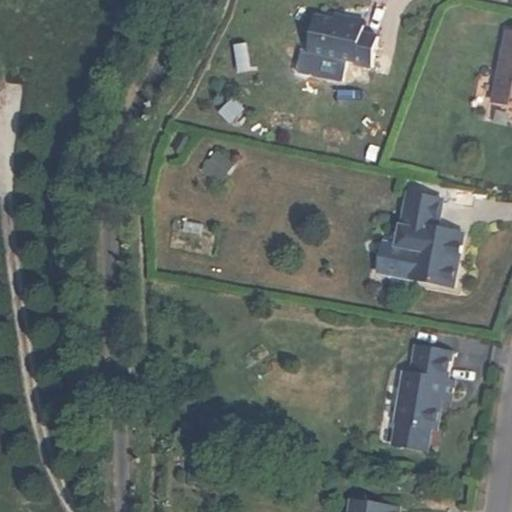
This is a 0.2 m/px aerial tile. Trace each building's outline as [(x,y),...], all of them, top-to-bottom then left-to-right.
[(318,16),(311,51),(358,61),(357,64),(374,67),(380,37),(365,33),(367,21),(345,16),(343,21),(336,20),(318,16)] [(511,31),(497,102),(511,105),(511,31)] [(236,98),(223,112),(233,121),(246,108),(236,98)] [(220,153),(206,173),(222,184),(236,164),(220,153)] [(446,199),(411,192),(401,246),(417,248),(413,271),(417,277),(456,285),(466,232),(441,227),(446,199)] [(449,399),(454,400),(457,382),(450,381),(456,353),(421,347),(416,375),(408,373),(395,444),(429,451),(433,429),(438,430),(442,409),(444,398),(449,399)] [(204,409),(200,423),(209,425),(213,411),(204,409)] [(213,411),(209,425),(238,433),(242,418),(213,411)] [(194,462),(190,482),(211,486),(215,466),(194,462)] [(400,511),(402,508),(372,504),(354,501),(352,511),(400,511)]
